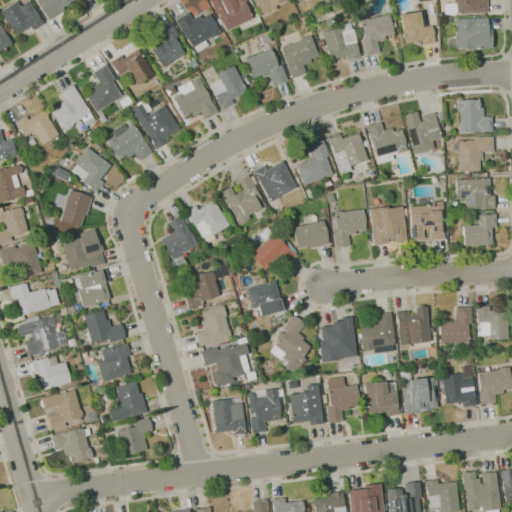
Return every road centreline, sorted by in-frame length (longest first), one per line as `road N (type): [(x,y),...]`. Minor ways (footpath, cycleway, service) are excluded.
road 1 (residential): [(511,79),(422,85),(301,114),(238,139),(149,195),(133,214),(200,478)]
road 2 (residential): [(511,438),(29,494)]
road 3 (residential): [(0,93),(34,511)]
road 4 (residential): [(511,271),(325,286)]
